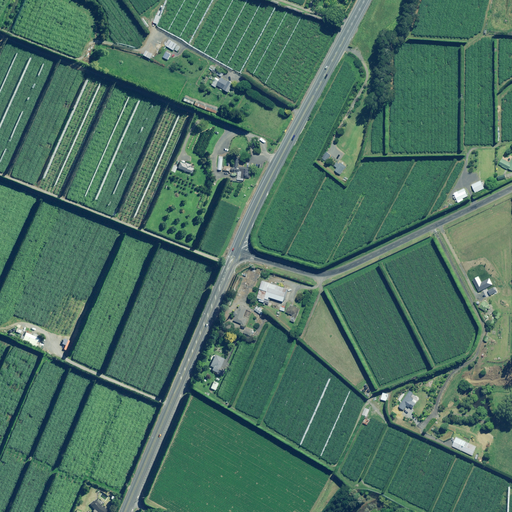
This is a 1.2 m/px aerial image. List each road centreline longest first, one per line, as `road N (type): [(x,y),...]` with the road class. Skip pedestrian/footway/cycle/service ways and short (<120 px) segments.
road 1 (tertiary): [(237,250),(326,274),(511,187)]
road 2 (trunk): [(124,511),(237,250)]
road 3 (trunk): [(237,250),(363,0)]
